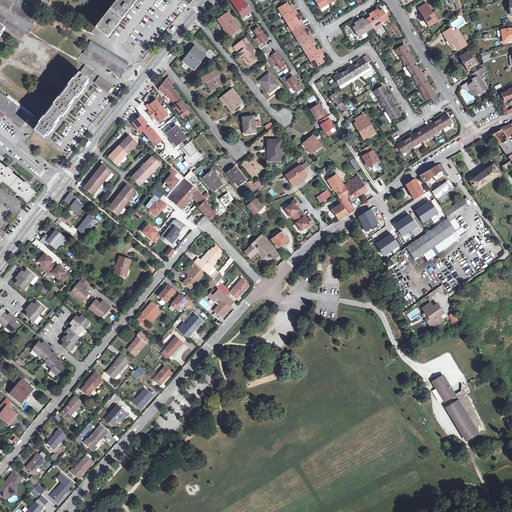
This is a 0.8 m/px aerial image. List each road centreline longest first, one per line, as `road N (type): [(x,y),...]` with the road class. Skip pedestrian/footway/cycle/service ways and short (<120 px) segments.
road 1 (residential): [(0,468),(205,222),(265,283)]
road 2 (tertiary): [(265,283),(64,511)]
road 3 (tertiary): [(476,136),(328,231),(265,283)]
road 4 (residential): [(339,63),(370,49),(416,122),(453,100)]
road 5 (tertiary): [(158,58),(58,186)]
road 6 (track): [(338,302),(377,308),(445,410)]
road 7 (residential): [(192,16),(274,114),(285,117)]
road 8 (residential): [(158,58),(238,154)]
